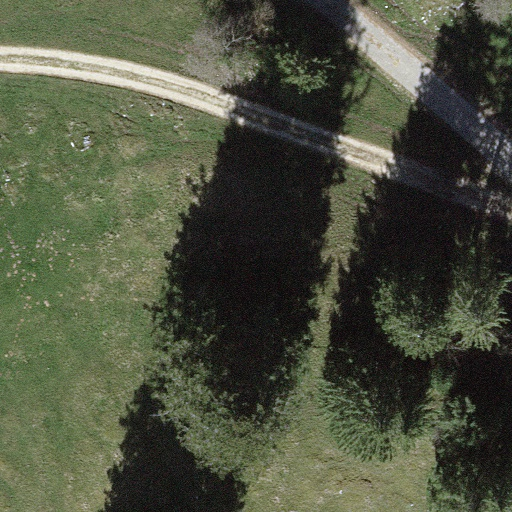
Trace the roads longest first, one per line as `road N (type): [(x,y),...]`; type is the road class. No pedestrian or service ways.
road 1 (track): [(0,57),(117,72),(181,90),(488,205),(511,207)]
road 2 (track): [(321,0),(511,164)]
